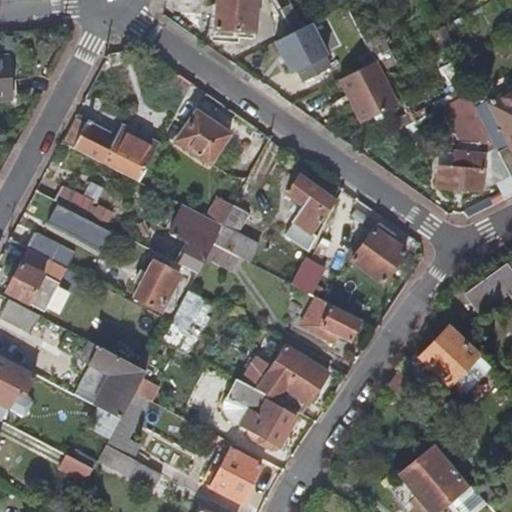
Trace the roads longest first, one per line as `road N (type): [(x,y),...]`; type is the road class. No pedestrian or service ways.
road 1 (residential): [(451,254),(430,228),(109,5)]
road 2 (residential): [(451,254),(308,457),(282,511)]
road 3 (residential): [(109,5),(0,212)]
